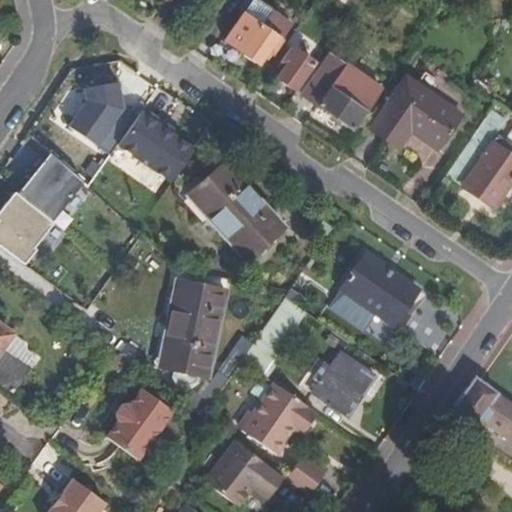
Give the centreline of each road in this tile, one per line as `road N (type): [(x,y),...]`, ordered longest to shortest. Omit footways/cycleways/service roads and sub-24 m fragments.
road 1 (residential): [(39,9),(88,10),(511,291)]
road 2 (residential): [(511,298),(368,511)]
road 3 (unknown): [(0,229),(22,231),(116,307)]
road 4 (residential): [(39,9),(40,50),(0,119)]
